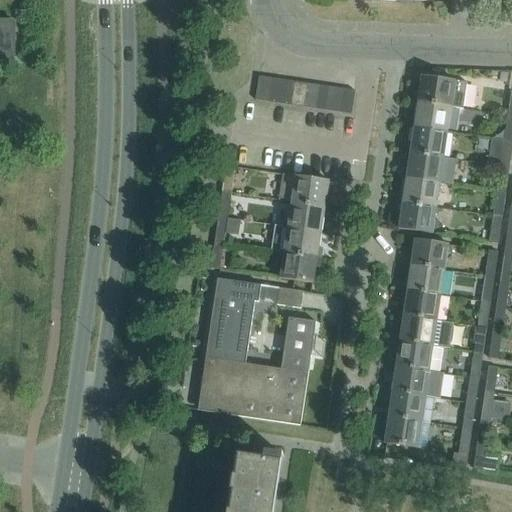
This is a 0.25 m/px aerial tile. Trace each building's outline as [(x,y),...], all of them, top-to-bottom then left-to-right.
[(13,21),(0,20),(0,59),(13,60),(14,59),(15,23),(13,21)] [(267,101),(270,77),(258,76),(254,99),(267,101)] [(463,109),(467,82),(421,76),(419,92),(415,92),(414,101),(417,102),(451,107),(463,109)] [(279,103),(282,79),(270,77),(267,101),(279,103)] [(291,105),(294,81),(282,79),(279,103),(291,105)] [(303,106),(306,83),(294,81),(291,105),(303,106)] [(315,108),(318,85),(306,83),(303,106),(315,108)] [(327,110),(330,87),(318,85),(315,108),(327,110)] [(339,112),(342,88),(330,87),(327,110),(339,112)] [(354,90),(353,90),(342,88),(339,112),(351,114),(354,90)] [(447,132),(451,107),(417,102),(413,127),(447,132)] [(503,139),(502,141),(511,141),(511,123),(505,123),(503,139)] [(443,158),(443,157),(447,132),(413,127),(410,153),(443,158)] [(509,168),(511,146),(511,141),(502,141),(503,139),(491,138),(487,164),(499,165),(498,166),(509,168)] [(452,185),(456,160),(456,159),(443,157),(443,158),(410,153),(406,178),(439,183),(452,185)] [(227,166),(224,184),(234,186),(236,168),(227,166)] [(497,174),(495,192),(505,193),(507,179),(508,175),(497,174)] [(326,208),(330,182),(282,175),(279,200),(292,202),(292,203),(326,208)] [(436,209),(439,183),(406,178),(402,204),(436,209)] [(495,192),(492,209),(502,211),(505,193),(495,192)] [(222,200),(219,218),(228,219),(231,201),(222,200)] [(322,233),(326,208),(292,203),(289,228),(322,233)] [(432,235),(436,209),(402,204),(398,230),(432,235)] [(219,218),(216,235),(226,237),(228,219),(219,218)] [(322,233),(289,228),(277,226),(273,252),(285,253),(318,258),(322,233)] [(489,226),(487,244),(497,246),(500,228),(489,226)] [(414,240),(410,266),(444,271),(448,245),(414,240)] [(511,240),(505,240),(503,258),(511,259),(511,257),(511,240)] [(214,251),(211,269),(221,271),(223,253),(214,251)] [(488,252),(485,270),(493,271),(496,253),(488,252)] [(314,284),(318,258),(285,253),(281,279),(314,284)] [(502,265),(499,283),(508,284),(511,266),(502,265)] [(440,296),(444,271),(410,266),(407,291),(440,296)] [(484,277),(482,295),(490,296),(492,278),(484,277)] [(218,278),(215,295),(219,296),(205,391),(240,397),(237,416),(300,426),(316,322),(289,317),(281,369),(245,364),(253,312),(257,313),(261,285),(218,278)] [(303,292),(280,288),(277,304),(301,308),(303,292)] [(498,290),(495,308),(504,310),(507,292),(498,290)] [(437,322),(440,296),(407,291),(403,317),(437,322)] [(480,302),(478,320),(486,321),(489,303),(480,302)] [(494,316),(492,334),(501,335),(503,317),(494,316)] [(403,317),(399,342),(443,348),(448,349),(452,324),(437,322),(403,317)] [(477,328),(474,345),(482,347),(485,329),(477,328)] [(491,340),(488,358),(497,359),(500,341),(491,340)] [(399,342),(395,367),(439,374),(443,348),(399,342)] [(473,353),(470,371),(479,372),(481,354),(473,353)] [(395,367),(392,393),(425,397),(433,399),(439,400),(439,398),(443,374),(439,374),(395,367)] [(488,367),(485,385),(494,387),(497,369),(488,367)] [(469,378),(467,396),(475,397),(477,379),(469,378)] [(429,424),(433,403),(433,399),(425,397),(392,393),(388,418),(421,423),(429,424)] [(483,401),(480,419),(489,420),(492,403),(483,401)] [(466,404),(463,421),(471,423),(474,405),(466,404)] [(426,446),(429,424),(421,423),(388,418),(384,444),(423,449),(423,448),(426,446)] [(480,419),(478,437),(486,438),(489,420),(480,419)] [(462,429),(459,447),(467,448),(470,430),(462,429)] [(489,433),(485,453),(499,456),(504,437),(489,433)] [(474,458),(473,468),(482,470),(484,452),(475,451),(474,458)] [(271,511),(280,457),(284,458),(284,457),(266,454),(265,462),(239,458),(239,459),(231,511),(271,511)]
